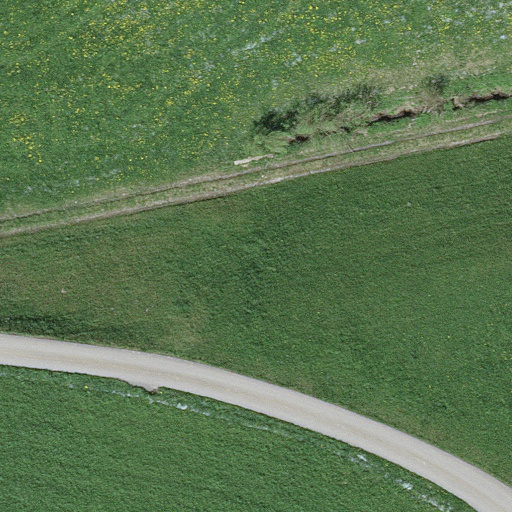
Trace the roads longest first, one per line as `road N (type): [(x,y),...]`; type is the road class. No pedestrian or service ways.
road 1 (unclassified): [(511,511),(444,471),(299,409),(134,367),(0,349)]
road 2 (track): [(0,225),(511,122)]
